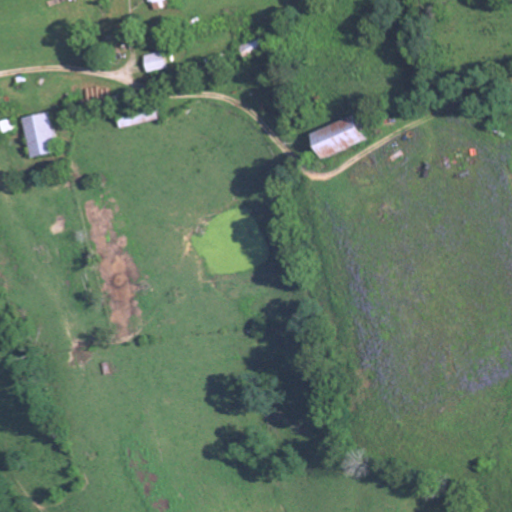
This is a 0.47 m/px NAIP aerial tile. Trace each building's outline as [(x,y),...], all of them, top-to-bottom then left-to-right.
[(246,49),(253,60),(271,51),(264,39),(246,49)] [(154,72),(174,70),(172,53),(152,55),(154,72)] [(127,127),(167,122),(166,111),(126,116),(127,127)] [(31,118),(40,158),(67,152),(59,113),(31,118)] [(377,141),(367,115),(322,133),(332,159),(377,141)]
